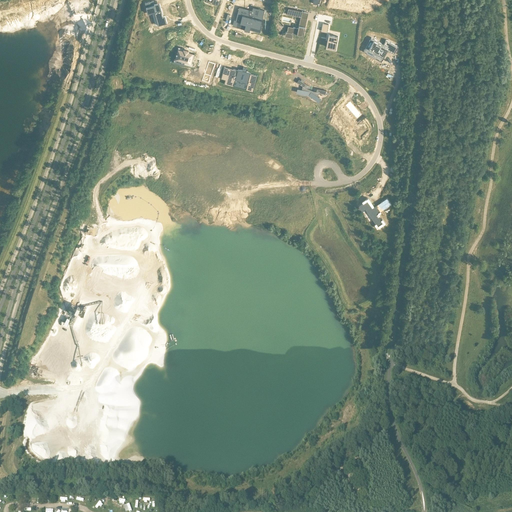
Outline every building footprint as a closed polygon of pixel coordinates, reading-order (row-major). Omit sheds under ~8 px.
[(154,1),(145,3),(148,14),(156,12),(158,18),(156,19),(157,25),(168,23),(166,16),(164,17),(160,3),(155,4),(154,1)] [(239,12),(237,20),(239,21),(238,25),(246,27),(246,28),(260,32),(262,25),(261,24),(265,11),(259,9),(257,16),(252,15),(253,13),(249,12),(248,14),(239,12)] [(286,32),(285,33),(286,33),(286,36),(291,37),(290,38),(292,38),(293,34),(303,36),(307,18),(300,17),(298,28),(288,26),(287,32),(286,32)] [(329,35),(326,47),(336,49),(338,37),(329,35)] [(375,40),(369,49),(374,52),(373,52),(377,55),(375,57),(381,61),(387,50),(394,54),(398,47),(386,40),(383,45),(375,40)] [(177,54),(176,58),(185,61),(184,64),(192,67),(193,63),(192,63),(195,54),(188,52),(188,51),(184,50),(184,48),(178,47),(177,52),(176,52),(176,54),(177,54)] [(202,81),(208,83),(215,64),(209,62),(202,81)] [(223,66),(220,75),(224,76),(222,83),(232,86),(232,85),(244,88),(244,89),(251,91),(256,75),(249,73),(249,72),(236,68),(236,70),(223,66)] [(201,82),(205,70),(198,68),(194,80),(195,80),(201,82)] [(299,89),(299,93),(308,95),(316,100),(319,96),(317,95),(318,92),(325,94),(326,90),(313,87),(312,90),(309,89),(310,86),(304,82),(302,85),(302,86),(302,89),(299,89)] [(388,199),(381,203),(386,210),(392,205),(388,199)] [(368,201),(360,207),(364,213),(367,211),(379,229),(385,224),(378,214),(381,212),(377,207),(374,209),(368,201)]
